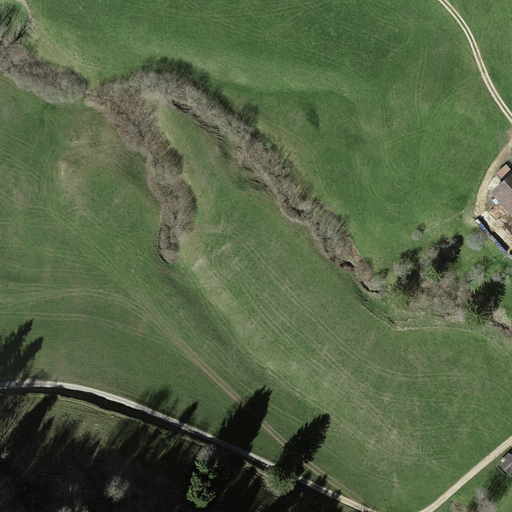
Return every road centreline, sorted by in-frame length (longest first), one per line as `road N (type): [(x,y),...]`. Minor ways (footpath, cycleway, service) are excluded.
road 1 (unclassified): [(0,385),(48,383),(131,405),(365,511)]
road 2 (track): [(511,119),(442,0)]
